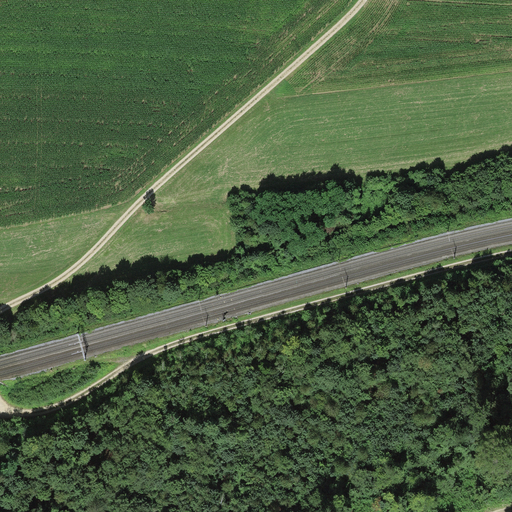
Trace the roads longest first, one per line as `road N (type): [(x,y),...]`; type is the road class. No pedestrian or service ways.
road 1 (track): [(511,252),(163,349),(37,413),(0,405)]
road 2 (track): [(361,0),(148,191),(91,254),(0,311)]
road 3 (track): [(308,511),(511,369)]
